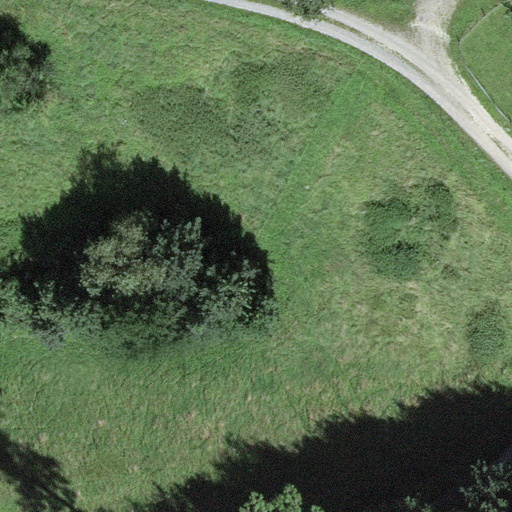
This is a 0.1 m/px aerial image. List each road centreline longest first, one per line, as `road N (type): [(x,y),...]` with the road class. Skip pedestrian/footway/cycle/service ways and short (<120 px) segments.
road 1 (track): [(230,0),(372,32),(489,125),(511,154)]
road 2 (track): [(511,449),(387,511)]
